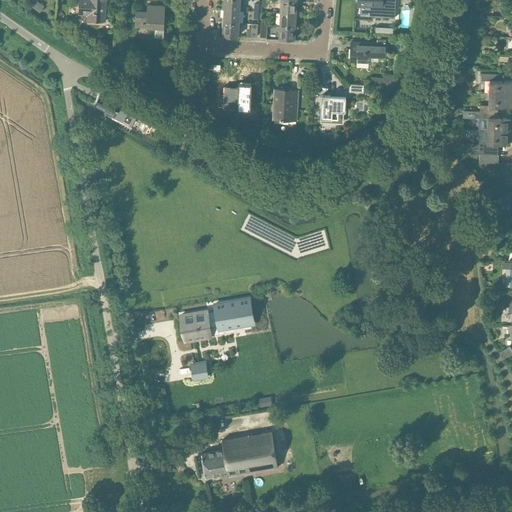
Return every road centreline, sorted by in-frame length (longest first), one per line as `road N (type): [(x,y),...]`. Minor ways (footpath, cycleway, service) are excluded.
road 1 (unclassified): [(141,511),(67,85),(76,66)]
road 2 (residential): [(201,0),(204,46),(320,51),(326,0)]
